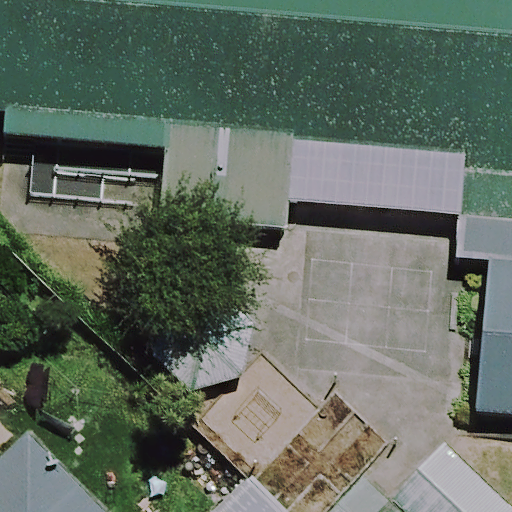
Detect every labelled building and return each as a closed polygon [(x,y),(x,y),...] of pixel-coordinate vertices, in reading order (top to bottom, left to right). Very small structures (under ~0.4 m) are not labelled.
[(511,0),(0,0),(0,115),(511,154),(511,0)] [(511,221),(452,217),(436,424),(511,429),(511,221)] [(497,511),(428,441),(355,511),(497,511)] [(80,511),(18,447),(0,464),(0,511),(80,511)] [(260,511),(235,487),(210,511),(260,511)]
